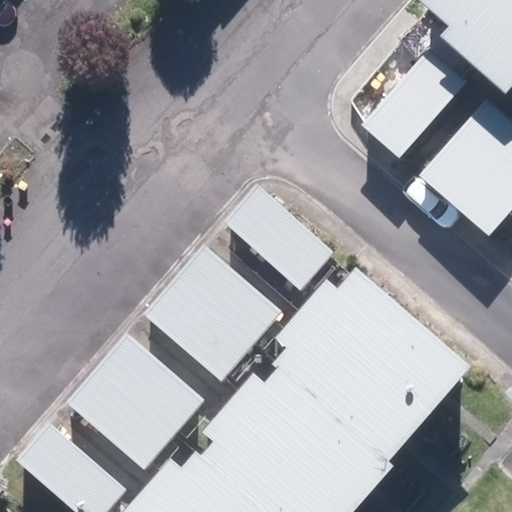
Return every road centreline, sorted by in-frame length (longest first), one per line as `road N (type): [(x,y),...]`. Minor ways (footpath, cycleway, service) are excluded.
road 1 (residential): [(236,85),(511,326)]
road 2 (residential): [(0,354),(236,85)]
road 3 (unknown): [(119,219),(0,91)]
